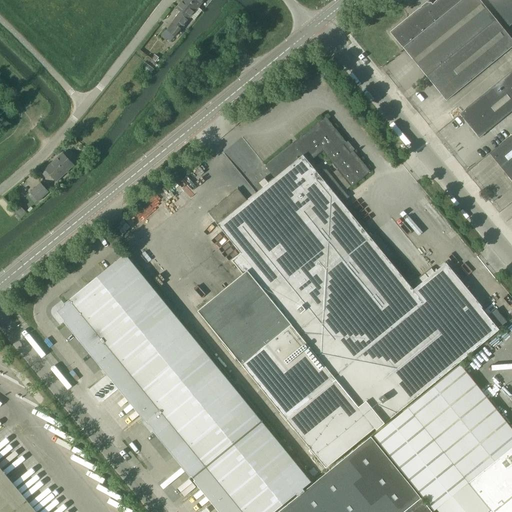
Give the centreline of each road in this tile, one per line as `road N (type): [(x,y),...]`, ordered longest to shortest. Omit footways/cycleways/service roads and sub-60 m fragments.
road 1 (tertiary): [(0,284),(314,28)]
road 2 (unclassified): [(511,258),(314,28)]
road 3 (unclassified): [(163,511),(0,313)]
road 4 (unclassified): [(85,106),(167,0)]
road 5 (unclassified): [(85,106),(0,19)]
